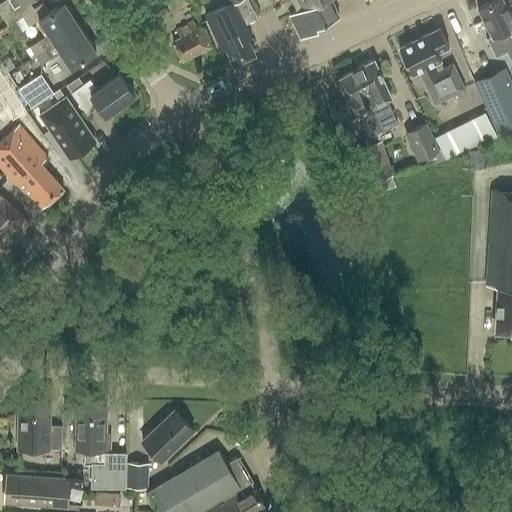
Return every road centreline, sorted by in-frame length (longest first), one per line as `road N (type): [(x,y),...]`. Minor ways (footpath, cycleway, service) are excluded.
road 1 (unclassified): [(7,369),(127,152),(180,119)]
road 2 (residential): [(273,386),(239,253),(180,119)]
road 3 (residential): [(273,386),(7,369)]
road 4 (unclassified): [(180,119),(410,0)]
road 5 (residential): [(511,398),(273,386)]
road 6 (unclassified): [(180,119),(103,0)]
road 7 (residential): [(298,511),(273,386)]
